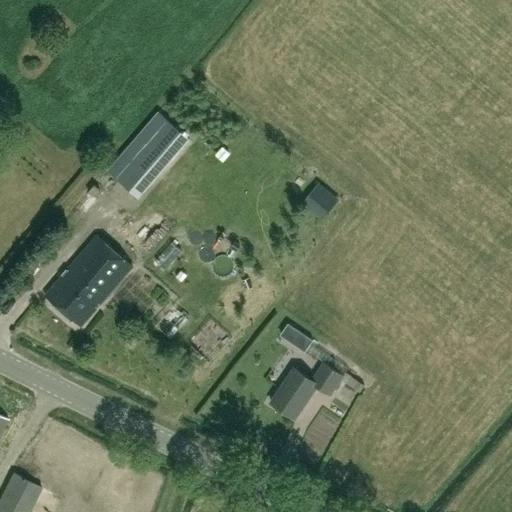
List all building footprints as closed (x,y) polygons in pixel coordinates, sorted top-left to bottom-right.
[(118,179),(105,192),(134,220),(147,206),(118,179)] [(93,197),(96,192),(100,188),(95,184),(88,192),(93,197)] [(182,184),(164,211),(205,238),(223,211),(182,184)] [(335,204),(316,188),(304,201),(323,218),(335,204)] [(185,348),(230,280),(162,235),(117,304),(185,348)] [(79,327),(132,266),(97,236),(45,297),(79,327)] [(307,335),(299,346),(306,351),(314,340),(307,335)] [(295,419),(317,386),(330,396),(344,376),(324,362),(312,380),(294,368),(271,402),(295,419)] [(353,374),(347,383),(360,392),(366,383),(353,374)] [(341,419),(350,411),(334,395),(326,404),(341,419)] [(0,511),(29,511),(42,487),(13,473),(0,498),(0,511)]
